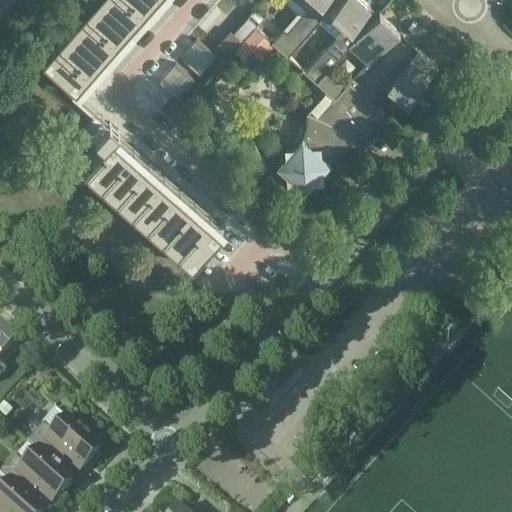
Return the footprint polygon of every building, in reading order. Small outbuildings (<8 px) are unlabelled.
[(96,0),(42,63),(75,92),(103,61),(117,45),(130,30),(144,15),(156,0),(96,0)] [(319,20),(335,0),(296,0),(306,9),(286,32),(283,29),(271,43),(277,49),(276,50),(276,51),(278,49),(286,56),(296,45),(319,20)] [(348,46),(377,13),(376,13),(372,18),(362,10),(366,5),(368,7),(369,7),(361,0),(335,0),(319,20),(336,35),(310,65),(297,54),(301,50),(296,45),(286,56),(301,70),(300,72),(302,70),(316,83),(328,68),(348,46)] [(360,91),(402,45),(392,36),(396,31),(398,33),(377,13),(348,46),(366,61),(348,81),(360,91)] [(196,38),(180,56),(198,73),(215,55),(196,38)] [(412,54),(402,45),(360,91),(373,102),(390,83),(408,99),(437,67),(415,47),(414,48),(416,50),(412,54)] [(159,81),(177,97),(193,78),(175,62),(159,81)] [(346,84),(328,68),(316,83),(325,91),(324,93),(326,92),(334,98),(317,117),(305,112),(303,126),(300,137),(276,164),(286,174),(286,181),(294,180),(304,189),(312,179),(320,179),(320,171),(328,162),(337,154),(345,149),(352,145),(353,145),(354,144),(371,125),(380,124),(380,115),(383,112),(373,102),(360,91),(348,81),(346,84)] [(102,146),(82,168),(99,183),(114,196),(129,210),(145,223),(160,237),(175,250),(192,265),(221,231),(190,203),(174,190),(159,176),(144,163),(129,149),(114,136),(119,130),(109,121),(94,138),(102,146)] [(461,330),(465,334),(487,310),(483,306),(461,330)] [(397,402),(401,406),(423,382),(419,378),(397,402)] [(0,415),(6,420),(12,413),(3,405),(0,407),(0,415)] [(100,450),(55,410),(27,443),(34,449),(35,449),(58,471),(59,471),(68,460),(80,471),(100,450)] [(35,449),(34,449),(22,463),(14,457),(0,472),(0,475),(6,481),(31,502),(40,491),(53,502),(71,481),(59,471),(58,471),(35,449)] [(31,502),(6,481),(0,488),(0,511),(42,511),(31,502)]
